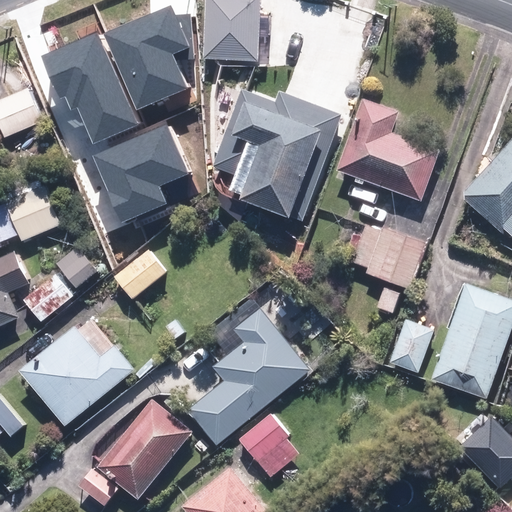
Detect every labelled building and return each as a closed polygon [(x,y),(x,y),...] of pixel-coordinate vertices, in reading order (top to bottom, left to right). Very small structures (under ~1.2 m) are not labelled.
[(260,0),(205,0),(203,58),(257,61),(260,0)] [(169,6),(106,34),(138,107),(187,86),(174,58),(192,57),(190,13),(175,14),(171,5),(169,6)] [(93,144),(142,123),(102,34),(41,56),(60,99),(65,97),(70,110),(77,107),(93,144)] [(48,120),(34,86),(0,100),(0,114),(9,136),(48,120)] [(290,216),(302,221),(341,115),(279,91),(275,102),(242,89),(214,166),(234,174),(228,190),(241,194),(239,200),(289,218),(290,216)] [(371,96),(344,168),(427,199),(446,147),(399,129),(407,109),(371,96)] [(94,156),(122,223),(166,204),(159,186),(193,171),(172,123),(94,156)] [(511,224),(511,142),(465,191),(506,231),(511,224)] [(66,225),(51,183),(12,198),(13,201),(0,205),(0,241),(25,232),(27,239),(66,225)] [(415,288),(431,239),(388,225),(388,227),(372,222),(358,261),(374,267),(372,273),(390,279),(406,285),(415,288)] [(83,286),(105,268),(85,244),(63,262),(83,286)] [(138,297),(173,269),(156,248),(122,276),(138,297)] [(0,326),(26,315),(15,290),(36,281),(22,249),(0,259),(0,258),(0,326)] [(48,320),(79,295),(60,272),(29,298),(48,320)] [(381,306),(397,312),(406,285),(390,279),(381,306)] [(511,342),(511,293),(473,279),(438,377),(492,397),(511,342)] [(193,408),(221,443),(316,368),(266,305),(239,326),(250,339),(219,364),(230,378),(193,408)] [(440,327),(410,316),(394,359),(424,370),(440,327)] [(27,367),(72,423),(142,367),(122,342),(107,353),(83,323),(27,367)] [(199,428),(158,396),(105,465),(146,496),(199,428)] [(276,409),(241,439),(274,476),(309,446),(276,409)] [(511,476),(511,436),(492,416),(460,447),(500,488),(511,476)] [(98,465),(83,483),(110,504),(125,486),(98,465)] [(274,511),(234,466),(190,504),(196,511),(274,511)] [(332,511),(325,503),(315,511),(332,511)]
